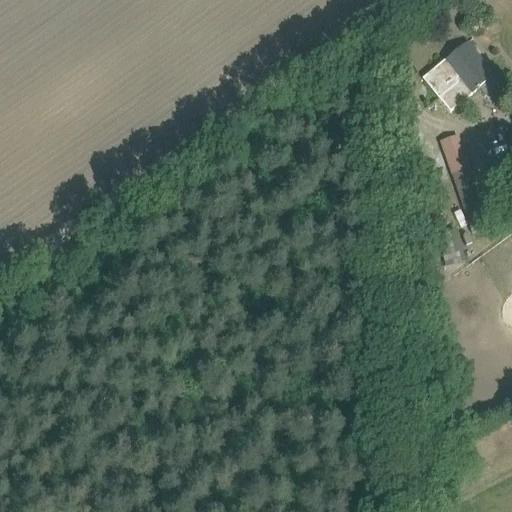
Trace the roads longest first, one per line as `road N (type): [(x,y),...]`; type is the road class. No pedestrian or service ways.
road 1 (track): [(394,511),(386,2)]
road 2 (track): [(386,2),(0,281)]
